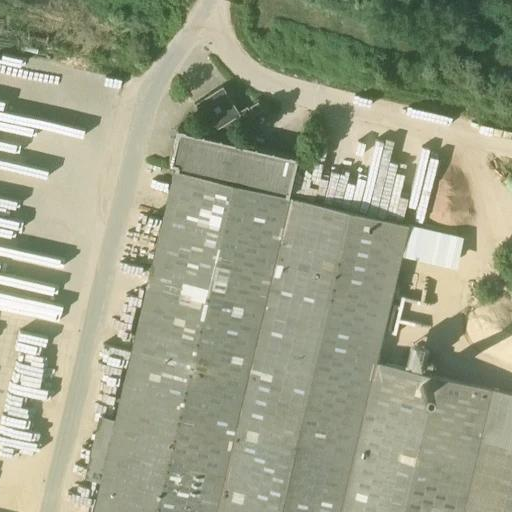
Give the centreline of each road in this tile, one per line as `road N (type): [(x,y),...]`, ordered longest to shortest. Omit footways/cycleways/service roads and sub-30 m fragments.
road 1 (unclassified): [(218,0),(209,35),(242,78),(457,136)]
road 2 (track): [(511,54),(293,0)]
